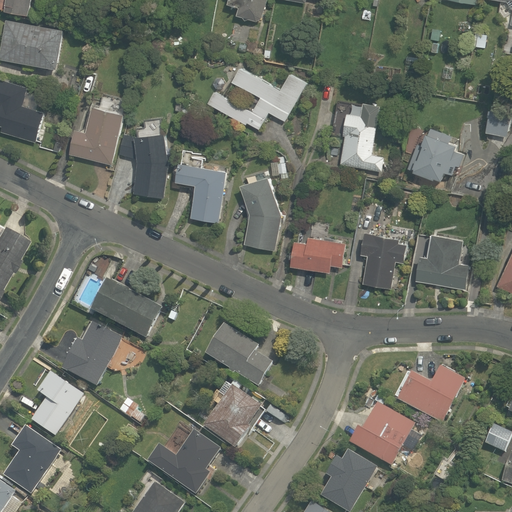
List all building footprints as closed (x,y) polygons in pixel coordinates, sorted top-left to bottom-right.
[(3,0),(1,10),(32,16),(35,0),(3,0)] [(263,19),(268,0),(231,0),(230,4),(241,7),(239,15),(245,16),(246,20),(250,19),(258,21),(263,19)] [(511,0),(498,0),(505,1),(511,8),(511,20),(511,25),(511,0)] [(67,30),(41,26),(8,20),(2,59),(41,66),(61,69),(67,30)] [(440,41),(442,30),(434,29),(432,40),(440,41)] [(477,30),(477,35),(460,34),(459,49),(475,51),(476,47),(487,48),(488,31),(477,30)] [(256,57),(260,57),(263,53),(261,49),(257,48),(254,52),(256,57)] [(451,79),(453,68),(446,67),(444,77),(451,79)] [(282,91),(243,68),(235,82),(262,98),(254,112),(218,92),(211,104),(247,125),(249,123),(260,129),(270,112),(287,121),(308,84),(291,74),(282,91)] [(47,113),(41,111),(25,106),(31,88),(0,78),(0,125),(5,127),(3,132),(37,142),(41,131),(47,113)] [(193,105),(178,101),(176,111),(182,112),(182,116),(191,117),(193,105)] [(511,122),(511,106),(494,103),(488,133),(509,137),(511,122)] [(73,154),(114,165),(127,115),(96,107),(89,132),(79,130),(73,154)] [(342,164),(383,172),(386,157),(374,155),(380,119),(350,113),(346,136),(348,136),(342,164)] [(148,126),(139,128),(141,137),(125,134),(120,154),(141,159),(135,194),(166,198),(170,162),(163,116),(147,119),(148,126)] [(453,136),(432,128),(426,145),(418,143),(409,169),(442,180),(445,172),(454,175),(457,166),(460,167),(465,154),(456,150),(458,145),(451,142),(453,136)] [(274,175),(288,173),(286,161),(272,162),(274,175)] [(193,218),(220,223),(230,172),(182,163),(179,182),(199,185),(193,218)] [(246,245),(277,251),(284,217),(272,177),(244,185),(252,214),(246,245)] [(0,227),(0,295),(2,292),(0,290),(0,289),(9,273),(13,275),(20,261),(17,259),(26,241),(0,227)] [(365,283),(392,289),(398,262),(406,263),(409,244),(401,243),(402,239),(368,232),(363,254),(371,256),(365,283)] [(418,281),(467,290),(472,265),(462,263),(466,241),(435,235),(431,257),(423,256),(418,281)] [(294,266),(332,272),(333,266),(345,268),(349,243),(312,237),(311,243),(299,241),(294,266)] [(511,259),(499,286),(511,291),(511,259)] [(99,307),(147,334),(161,309),(113,282),(99,307)] [(100,387),(125,339),(95,323),(94,325),(92,324),(83,342),(77,338),(68,354),(73,356),(66,369),(100,387)] [(211,351),(261,382),(272,365),(255,354),(260,347),(226,327),(211,351)] [(443,423),(466,379),(443,367),(435,384),(411,371),(398,396),(401,398),(399,400),(443,423)] [(36,417),(41,420),(58,430),(82,393),(53,375),(44,390),(51,394),(41,410),(36,417)] [(207,426),(238,448),(250,431),(251,432),(266,411),(263,408),(265,406),(237,386),(235,388),(229,384),(222,393),(224,395),(220,400),(224,403),(207,426)] [(384,405),(388,399),(379,394),(375,400),(384,405)] [(120,410),(132,418),(133,416),(140,422),(145,415),(137,409),(140,405),(129,397),(120,410)] [(354,440),(393,462),(414,424),(413,424),(380,406),(367,430),(361,427),(354,440)] [(511,437),(511,430),(496,423),(486,444),(505,453),(511,437)] [(195,436),(182,427),(168,448),(164,445),(152,462),(198,495),(213,473),(209,470),(224,449),(198,431),(195,436)] [(8,472),(33,489),(41,477),(59,451),(41,438),(28,429),(17,444),(24,448),(8,472)] [(353,511),(380,467),(351,450),(345,460),(340,457),(329,475),(334,478),(323,496),(349,511),(353,511)] [(0,511),(17,511),(24,503),(14,496),(18,490),(0,477),(0,511)] [(182,511),(189,504),(159,483),(156,486),(155,485),(146,496),(148,498),(137,511),(182,511)] [(329,511),(314,502),(307,511),(329,511)]
